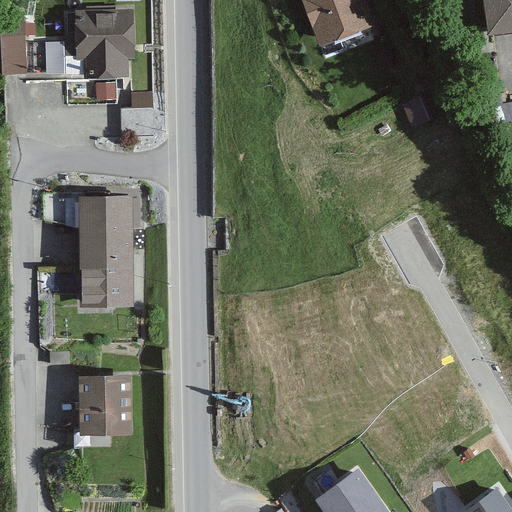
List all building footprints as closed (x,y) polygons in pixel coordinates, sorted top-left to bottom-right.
[(363,0),(308,0),(323,50),(374,32),(363,0)] [(511,0),(493,0),(499,39),(511,37),(511,0)] [(28,7),(0,7),(0,46),(0,55),(28,55),(28,7)] [(135,14),(77,14),(79,61),(95,61),(97,78),(124,78),(125,60),(135,60),(135,14)] [(143,125),(139,103),(122,107),(127,128),(143,125)] [(134,200),(82,201),(81,305),(137,304),(134,200)] [(131,376),(80,377),(82,434),(132,435),(131,376)] [(391,511),(360,470),(314,504),(320,511),(391,511)] [(471,511),(511,511),(511,493),(497,472),(461,497),(471,511)]
